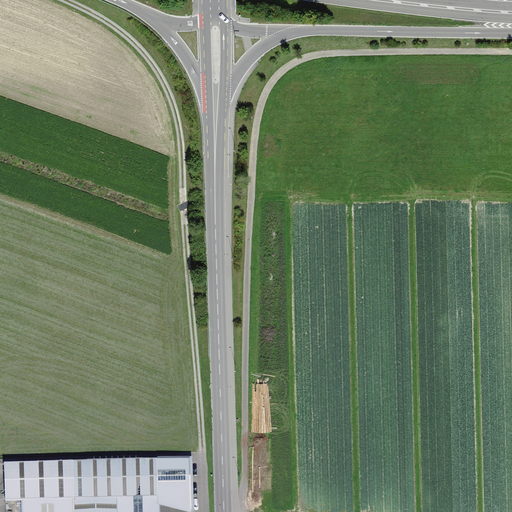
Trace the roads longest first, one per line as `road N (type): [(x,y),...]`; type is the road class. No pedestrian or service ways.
road 1 (track): [(224,504),(237,504),(245,485),(252,174),(263,99),(274,80),(330,52),(511,50)]
road 2 (track): [(60,0),(133,39),(181,120),(206,511)]
road 3 (tertiary): [(216,117),(224,511)]
road 4 (tertiary): [(299,30),(511,33)]
road 5 (tertiary): [(147,13),(175,42),(216,117)]
road 6 (primary): [(511,12),(386,0)]
road 7 (tertiary): [(216,117),(252,56),(299,30)]
